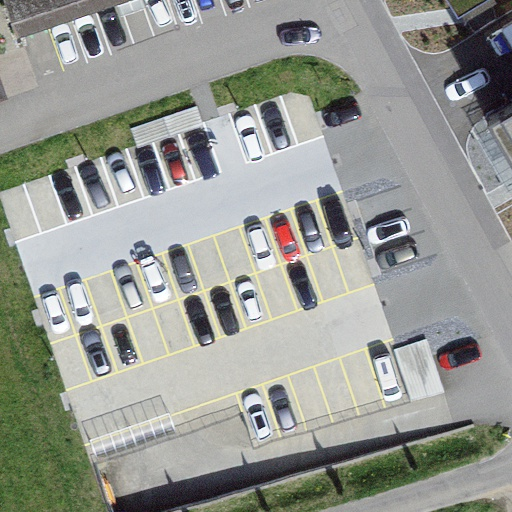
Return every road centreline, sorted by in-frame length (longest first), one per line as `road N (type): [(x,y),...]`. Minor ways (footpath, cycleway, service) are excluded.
road 1 (residential): [(336,0),(511,310)]
road 2 (residential): [(390,511),(511,477)]
